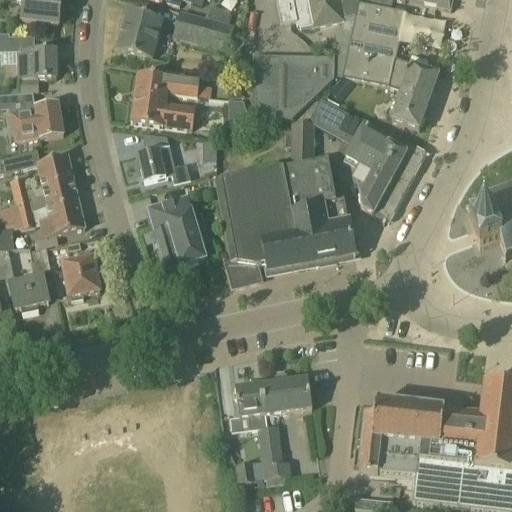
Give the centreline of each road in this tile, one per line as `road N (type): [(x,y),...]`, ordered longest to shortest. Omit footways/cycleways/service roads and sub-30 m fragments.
road 1 (residential): [(157,344),(90,97),(92,0)]
road 2 (residential): [(391,288),(473,127),(500,0)]
road 3 (unclassified): [(157,344),(391,288)]
road 4 (residential): [(0,379),(157,344)]
road 5 (residential): [(511,327),(456,326),(424,315),(391,288)]
